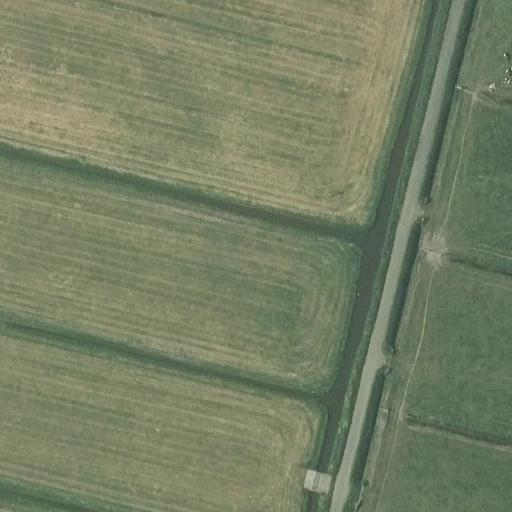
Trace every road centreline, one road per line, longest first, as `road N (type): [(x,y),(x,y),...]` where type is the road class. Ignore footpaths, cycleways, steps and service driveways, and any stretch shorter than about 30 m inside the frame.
road 1 (unclassified): [(332,511),(456,0)]
road 2 (track): [(370,355),(409,367),(511,370)]
road 3 (track): [(271,469),(396,500)]
